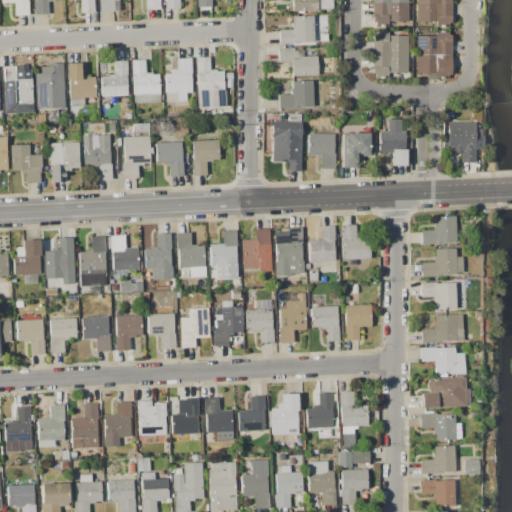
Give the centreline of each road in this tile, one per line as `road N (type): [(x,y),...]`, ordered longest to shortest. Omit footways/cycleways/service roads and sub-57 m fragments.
road 1 (residential): [(0,380),(395,362)]
road 2 (residential): [(448,91),(468,75),(469,0),(353,66),(368,90),(448,91)]
road 3 (residential): [(394,511),(396,194)]
road 4 (residential): [(0,41),(250,30)]
road 5 (tertiary): [(0,212),(248,201)]
road 6 (residential): [(248,201),(488,190)]
road 7 (tertiary): [(250,0),(248,201)]
